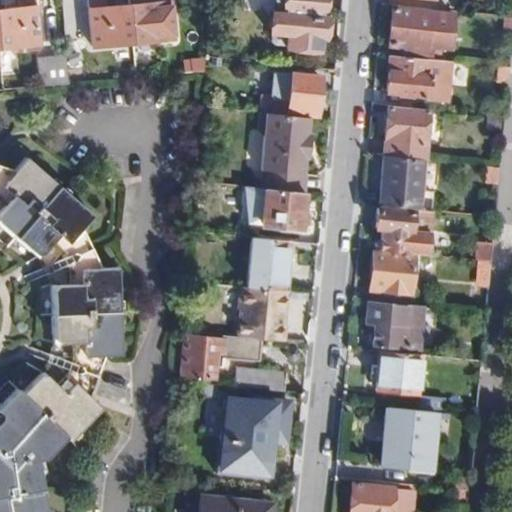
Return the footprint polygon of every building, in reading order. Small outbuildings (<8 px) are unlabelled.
[(20,0),(22,11),(0,12),(0,36),(1,50),(42,46),(37,0),(20,0)] [(135,45),(131,7),(106,9),(105,0),(89,0),(94,50),(135,45)] [(155,0),(156,4),(131,7),(135,45),(175,41),(171,0),(155,0)] [(321,0),(284,0),(283,10),(274,9),(274,12),(267,16),(266,24),(271,29),(271,32),(287,34),(286,46),(314,49),(316,38),(322,38),(325,38),(328,17),(324,16),(326,8),(321,8),(321,0)] [(452,16),(394,9),(390,46),(414,49),(413,55),(430,57),(431,50),(448,52),(452,16)] [(316,38),(314,49),(322,50),(322,38),(316,38)] [(455,63),(392,56),(388,92),(409,94),(408,100),(417,101),(417,95),(430,97),(429,101),(451,103),(455,63)] [(72,86),(69,59),(38,62),(40,89),(72,86)] [(489,82),(510,84),(511,68),(491,66),(489,82)] [(309,116),(315,117),(316,108),(321,76),(274,72),(271,98),(289,100),(288,114),(309,116)] [(389,106),(384,156),(423,160),(425,160),(429,111),(389,106)] [(288,114),(260,111),(259,130),(266,135),(262,170),(264,171),(262,187),(266,187),(305,191),(307,174),(303,174),(305,158),(309,159),(311,136),(307,136),(309,116),(288,114)] [(384,156),(379,205),(432,210),(434,193),(419,192),(423,160),(384,156)] [(68,244),(82,228),(93,215),(25,158),(15,169),(1,186),(13,196),(0,211),(0,225),(36,256),(56,233),(68,244)] [(1,186),(15,169),(0,165),(0,211),(13,196),(1,186)] [(301,228),(305,191),(266,187),(265,194),(261,193),(258,220),(263,220),(262,225),(301,228)] [(380,252),(415,255),(429,256),(433,211),(432,210),(379,205),(376,230),(383,231),(380,252)] [(81,269),(101,267),(82,228),(68,244),(56,233),(36,256),(51,270),(52,285),(82,284),(81,269)] [(282,289),(288,239),(253,236),(247,286),(282,289)] [(480,262),(492,263),(493,249),(481,248),(480,262)] [(380,252),(375,251),(370,291),(410,294),(415,255),(380,252)] [(477,288),(489,290),(492,263),(480,262),(477,288)] [(85,356),(106,354),(122,354),(118,266),(101,267),(81,269),(82,284),(52,285),(54,342),(85,340),(85,356)] [(283,311),(285,289),(282,289),(247,286),(241,285),(238,308),(240,309),(237,334),(263,336),(284,338),(285,323),(279,323),(280,310),(283,311)] [(374,327),(372,347),(419,352),(423,311),(367,305),(365,326),(374,327)] [(260,359),(263,336),(237,334),(224,333),(223,338),(186,334),(181,373),(214,376),(215,363),(222,365),(223,354),(260,359)] [(74,381),(91,397),(106,354),(85,356),(85,340),(54,342),(55,360),(43,374),(64,393),(74,381)] [(423,358),(379,353),(376,391),(418,394),(423,358)] [(236,384),(284,389),(286,372),(238,367),(236,384)] [(50,511),(41,462),(44,461),(47,457),(49,459),(69,437),(73,441),(103,408),(91,397),(74,381),(64,393),(43,374),(23,396),(17,390),(0,409),(0,511),(50,511)] [(221,416),(215,470),(266,476),(269,438),(283,440),(287,401),(251,398),(248,419),(221,416)] [(418,400),(417,412),(435,414),(440,414),(441,402),(418,400)] [(417,412),(415,412),(414,423),(387,420),(382,470),(429,474),(430,454),(436,454),(438,438),(432,437),(434,426),(435,414),(417,412)] [(435,414),(434,426),(442,426),(444,414),(440,414),(435,414)] [(390,511),(393,492),(353,489),(350,511),(390,511)] [(468,493),(454,492),(453,508),(466,510),(468,493)] [(199,494),(196,511),(270,511),(272,500),(199,494)]
